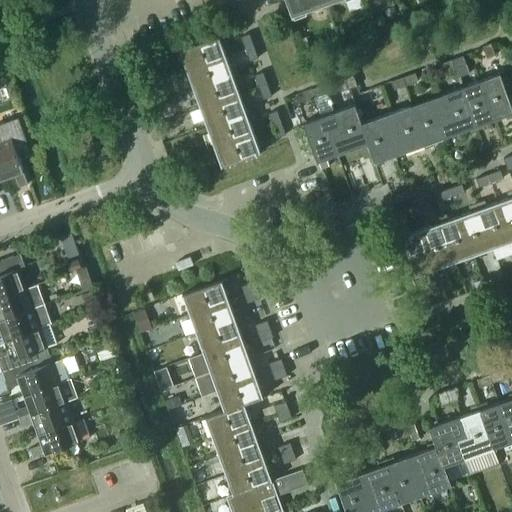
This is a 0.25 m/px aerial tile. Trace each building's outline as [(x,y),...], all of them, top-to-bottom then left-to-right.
[(289,0),(294,13),(330,0),(289,0)] [(395,8),(386,11),(388,17),(397,13),(395,8)] [(254,46),(249,34),(241,37),(246,49),(254,46)] [(180,49),(188,69),(227,55),(220,35),(180,49)] [(496,54),(492,43),(483,46),(488,57),(496,54)] [(259,58),(254,46),(246,49),(250,61),(259,58)] [(234,74),(227,55),(188,69),(195,89),(234,74)] [(451,60),(453,68),(457,78),(469,73),(463,56),(451,60)] [(442,72),(453,68),(451,60),(439,64),(442,72)] [(268,85),(263,72),(255,75),(259,88),(268,85)] [(415,72),(403,77),(406,85),(418,81),(415,72)] [(511,101),(501,72),(500,72),(481,79),(496,119),(506,116),(507,119),(511,117),(511,101)] [(241,93),(234,74),(195,89),(202,108),(241,93)] [(353,74),(345,77),(349,89),(357,86),(353,74)] [(349,89),(345,77),(337,80),(341,92),(349,89)] [(406,85),(403,77),(391,81),(394,89),(406,85)] [(483,124),(496,119),(481,79),(462,86),(478,130),(485,127),(483,124)] [(324,84),(312,88),(315,97),(328,93),(324,84)] [(273,98),(268,85),(259,88),(264,101),(273,98)] [(478,130),(462,86),(442,93),(449,112),(437,117),(445,137),(467,130),(468,133),(478,130)] [(248,112),(241,93),(202,108),(208,126),(248,112)] [(433,142),(445,137),(437,117),(449,112),(442,93),(412,104),(428,147),(434,145),(433,142)] [(362,122),(355,103),(335,110),(342,131),(331,134),(338,154),(369,143),(370,143),(362,122)] [(428,147),(412,104),(393,111),(399,130),(387,135),(395,155),(417,147),(419,151),(428,147)] [(281,122),(281,121),(276,109),(268,112),(273,125),(281,122)] [(342,131),(335,110),(304,121),(318,161),(338,154),(331,134),(342,131)] [(384,159),(395,155),(387,135),(399,130),(393,111),(362,122),(370,143),(369,143),(375,162),(376,162),(378,165),(386,162),(384,159)] [(248,112),(208,126),(215,145),(255,130),(248,112)] [(285,134),(281,122),(273,125),(277,137),(285,134)] [(262,151),(255,130),(215,145),(223,166),(262,151)] [(11,136),(0,139),(0,167),(4,178),(15,174),(19,186),(28,183),(24,171),(11,136)] [(501,169),(489,174),(492,182),(504,178),(501,169)] [(492,182),(489,174),(477,178),(480,187),(492,182)] [(450,187),(454,196),(466,192),(463,183),(450,187)] [(450,187),(438,192),(441,201),(454,196),(450,187)] [(511,195),(498,200),(511,238),(511,195)] [(425,197),(412,201),(415,210),(428,206),(425,197)] [(511,238),(498,200),(479,207),(493,247),(511,240),(511,238)] [(479,207),(460,214),(474,254),(493,247),(479,207)] [(390,222),(397,220),(399,219),(395,208),(386,211),(390,222)] [(460,214),(441,221),(455,261),(474,254),(460,214)] [(436,268),(455,261),(441,221),(422,228),(436,268)] [(416,275),(436,268),(422,228),(402,235),(416,275)] [(0,297),(27,288),(20,269),(26,267),(21,253),(0,260),(0,297)] [(81,267),(79,259),(68,262),(70,270),(81,267)] [(87,268),(84,269),(78,271),(84,289),(90,287),(93,286),(87,268)] [(183,293),(191,315),(231,300),(223,279),(183,293)] [(483,279),(474,282),(477,290),(486,286),(483,279)] [(257,290),(254,282),(242,286),(245,294),(257,290)] [(0,319),(42,304),(35,285),(27,288),(0,297),(0,319)] [(257,290),(245,294),(248,303),(260,298),(257,290)] [(191,315),(198,335),(238,321),(231,300),(191,315)] [(42,304),(0,319),(0,328),(1,328),(5,339),(49,323),(42,304)] [(152,327),(145,308),(134,312),(141,331),(152,327)] [(259,333),(270,328),(267,320),(256,324),(259,333)] [(245,342),(238,321),(198,335),(206,356),(245,342)] [(0,352),(0,362),(3,371),(26,362),(23,355),(56,343),(49,323),(5,339),(9,350),(0,352)] [(262,341),(273,336),(270,328),(259,333),(262,341)] [(245,342),(206,356),(213,377),(253,363),(245,342)] [(29,370),(26,362),(3,371),(9,387),(21,383),(25,394),(69,378),(62,358),(29,370)] [(273,371),(284,366),(281,358),(270,363),(273,371)] [(253,363),(213,377),(220,398),(260,383),(253,363)] [(173,384),(166,366),(155,370),(162,388),(173,384)] [(287,375),(284,366),(273,371),(276,379),(287,375)] [(503,370),(491,374),(493,382),(506,378),(503,370)] [(493,382),(491,374),(478,379),(481,387),(493,382)] [(17,409),(20,418),(67,401),(66,399),(75,396),(69,378),(25,394),(29,405),(17,409)] [(260,383),(220,398),(224,409),(206,415),(209,425),(249,411),(246,402),(264,396),(260,383)] [(454,387),(446,389),(450,402),(459,399),(454,387)] [(450,402),(446,389),(437,393),(442,405),(450,402)] [(166,400),(169,408),(183,403),(180,395),(166,400)] [(511,396),(500,401),(511,435),(511,396)] [(39,432),(74,420),(67,401),(20,418),(22,426),(35,421),(39,432)] [(277,414),(289,409),(286,401),(274,406),(277,414)] [(511,435),(500,401),(480,408),(495,449),(511,442),(511,435)] [(480,408),(461,415),(469,436),(457,440),(465,459),(495,449),(480,408)] [(292,417),(289,409),(277,414),(281,422),(292,417)] [(249,411),(209,425),(216,446),(257,431),(249,411)] [(426,427),(433,447),(436,446),(443,467),(446,466),(465,459),(457,440),(469,436),(461,415),(426,427)] [(81,440),(74,420),(39,432),(43,443),(30,448),(33,456),(46,452),(46,453),(81,440)] [(415,423),(403,427),(406,435),(418,430),(415,423)] [(406,435),(403,427),(391,431),(393,439),(406,435)] [(257,431),(216,446),(224,466),(264,452),(257,431)] [(365,440),(353,445),(355,453),(368,448),(365,440)] [(281,454),(293,450),(290,442),(278,446),(281,454)] [(355,453),(353,445),(340,449),(343,457),(355,453)] [(436,446),(433,447),(418,452),(425,472),(414,476),(421,495),(452,484),(446,466),(443,467),(436,446)] [(284,462),(296,458),(293,450),(281,454),(284,462)] [(264,452),(224,466),(231,487),(271,473),(264,452)] [(418,452),(388,463),(402,502),(421,495),(414,476),(425,472),(418,452)] [(370,511),(373,511),(402,502),(388,463),(369,470),(375,489),(364,493),(370,511)] [(271,473),(231,487),(233,493),(226,495),(231,511),(279,493),(308,483),(303,468),(273,479),(271,473)] [(348,511),(370,511),(364,493),(375,489),(369,470),(337,481),(348,511)] [(286,511),(279,493),(231,511),(286,511)]
